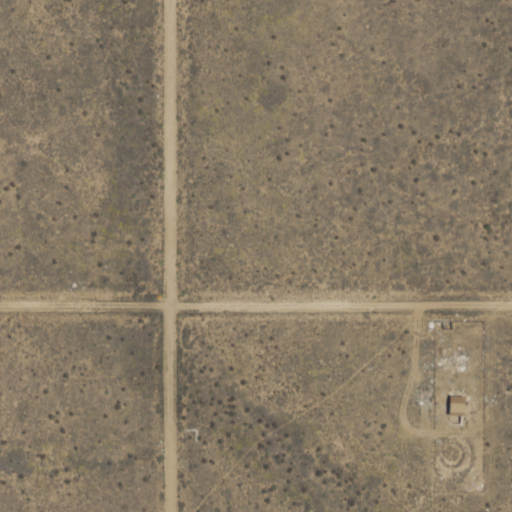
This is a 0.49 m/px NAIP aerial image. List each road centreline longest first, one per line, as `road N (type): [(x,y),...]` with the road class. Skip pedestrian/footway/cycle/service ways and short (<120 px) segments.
road 1 (residential): [(171,511),(167,0)]
road 2 (residential): [(511,300),(0,300)]
